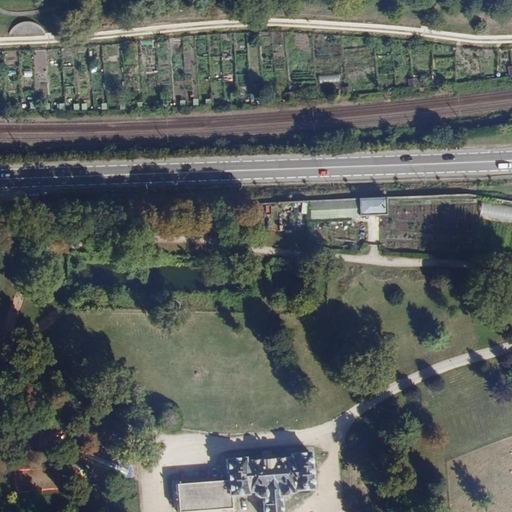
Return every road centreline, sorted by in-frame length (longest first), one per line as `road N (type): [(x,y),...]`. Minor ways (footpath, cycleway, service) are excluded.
road 1 (residential): [(511,39),(306,24),(0,41)]
road 2 (primary): [(465,162),(0,178)]
